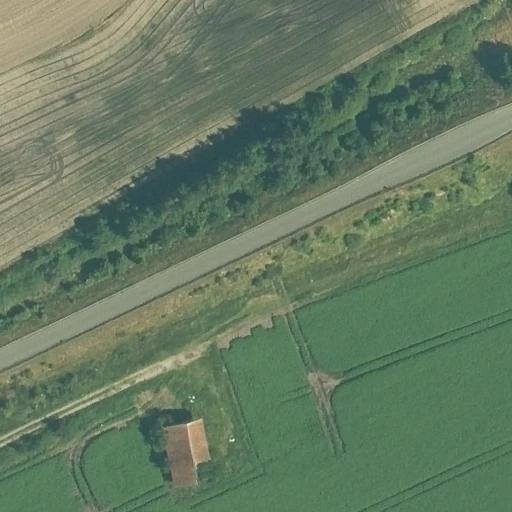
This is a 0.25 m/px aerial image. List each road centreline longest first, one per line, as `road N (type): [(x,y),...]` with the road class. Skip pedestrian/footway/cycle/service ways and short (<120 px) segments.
road 1 (unclassified): [(0,365),(511,114)]
road 2 (track): [(0,448),(200,355)]
